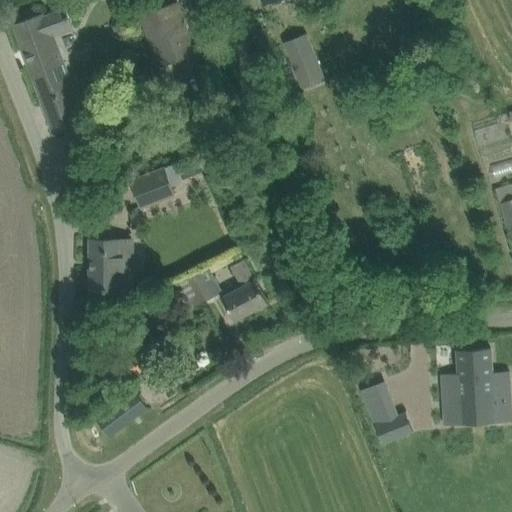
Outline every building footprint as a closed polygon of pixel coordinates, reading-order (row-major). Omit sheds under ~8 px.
[(158,65),(194,53),(178,2),(141,14),(158,65)] [(57,55),(51,38),(74,29),(65,5),(14,24),(54,132),(85,120),(60,54),(57,55)] [(307,34),(285,43),(302,88),(325,79),(307,34)] [(192,104),(172,110),(180,134),(199,128),(192,104)] [(182,179),(208,170),(201,153),(175,162),(182,179)] [(141,207),(174,194),(164,169),(132,182),(141,207)] [(508,234),(511,232),(511,199),(499,203),(508,234)] [(131,291),(131,239),(91,239),(91,290),(131,291)] [(254,280),(243,260),(232,266),(243,287),(223,297),(235,320),(267,303),(255,280),(254,280)] [(181,280),(167,287),(179,310),(193,302),(194,305),(222,291),(209,265),(181,280)] [(492,372),(491,348),(457,350),(459,374),(442,375),(443,395),(444,415),(440,415),(440,421),(444,425),(511,420),(510,391),(509,371),(492,372)] [(100,396),(139,370),(131,357),(91,382),(100,396)] [(111,436),(146,408),(133,392),(98,420),(111,436)] [(405,412),(375,424),(383,444),(413,432),(405,412)] [(401,473),(437,458),(429,438),(393,454),(401,473)] [(477,483),(447,490),(452,511),(482,504),(477,483)]
